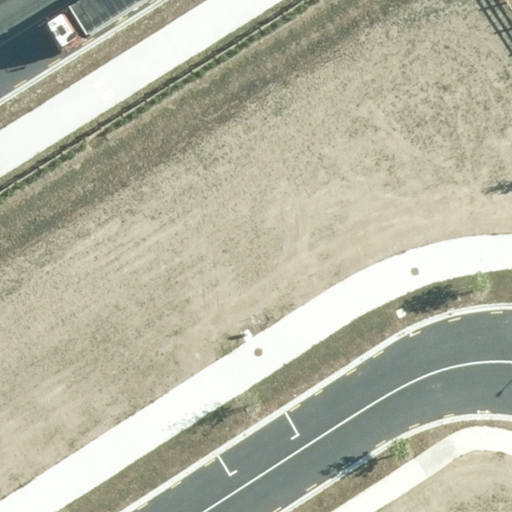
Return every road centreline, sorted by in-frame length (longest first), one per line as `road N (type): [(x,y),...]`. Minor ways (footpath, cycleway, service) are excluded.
road 1 (residential): [(511,359),(441,365),(211,511)]
road 2 (secondary): [(0,72),(117,0)]
